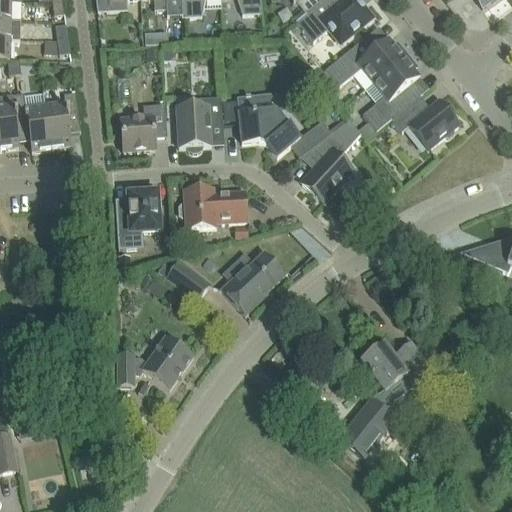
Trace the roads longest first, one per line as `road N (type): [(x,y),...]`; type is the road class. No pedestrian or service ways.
road 1 (tertiary): [(139,511),(178,443),(247,351),(352,262)]
road 2 (residential): [(352,262),(243,171),(118,179)]
road 3 (tertiary): [(352,262),(511,193)]
